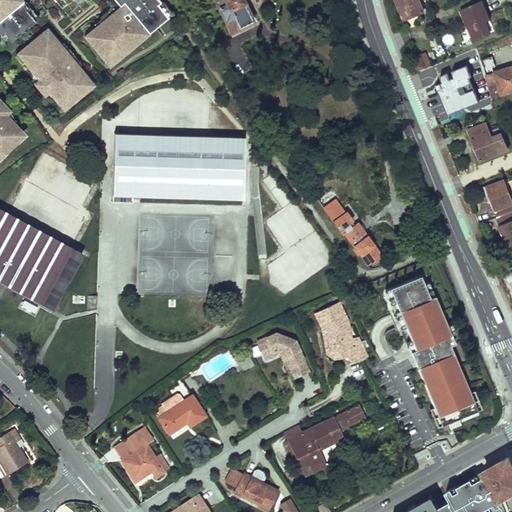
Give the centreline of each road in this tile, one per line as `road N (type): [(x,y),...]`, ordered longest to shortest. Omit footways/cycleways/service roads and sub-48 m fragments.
road 1 (residential): [(193,26),(362,274),(459,233)]
road 2 (primary): [(372,0),(459,233)]
road 3 (residential): [(322,400),(235,444),(141,511)]
road 4 (residential): [(368,511),(511,430)]
road 5 (primary): [(459,233),(511,360)]
road 6 (residential): [(0,373),(89,471)]
